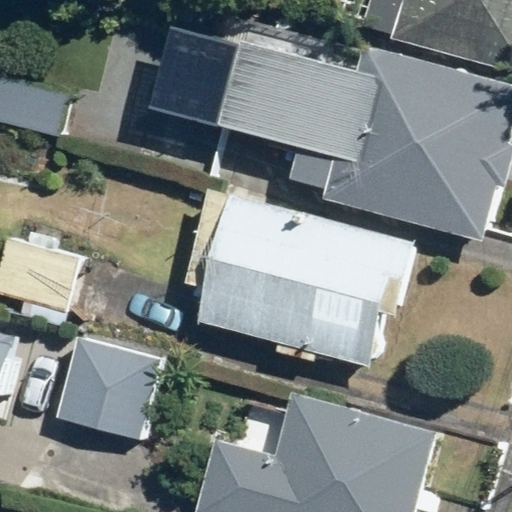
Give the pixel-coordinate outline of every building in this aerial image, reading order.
[(511,0),(371,0),(365,25),(394,33),(392,37),(511,68),(511,0)] [(147,103),(222,123),(244,42),(168,22),(147,103)] [(244,42),(222,123),(303,145),(294,178),(329,187),(327,196),(483,237),(498,180),(505,181),(511,154),(511,145),(506,144),(511,121),(511,84),(367,46),(360,74),(244,42)] [(0,122),(59,137),(69,95),(0,78),(0,122)] [(211,288),(202,321),(370,365),(384,312),(400,317),(419,248),(210,192),(186,282),(211,288)] [(80,260),(6,241),(0,265),(0,292),(26,299),(22,315),(64,325),(80,260)] [(0,397),(16,344),(0,339),(0,397)] [(161,366),(79,346),(60,422),(141,443),(161,366)] [(216,441),(198,511),(199,511),(415,511),(436,433),(293,395),(277,457),(216,441)]
